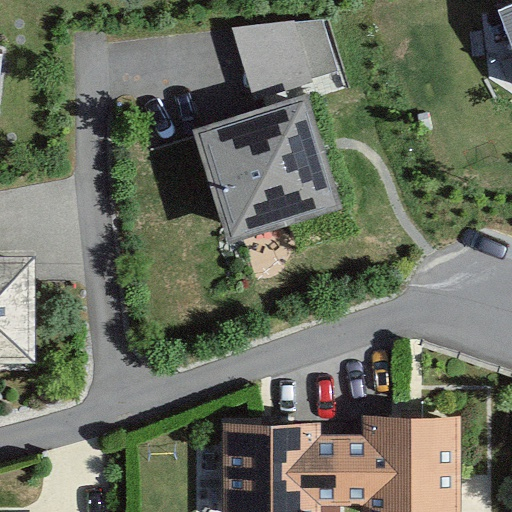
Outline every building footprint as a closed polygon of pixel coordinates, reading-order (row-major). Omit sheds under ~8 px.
[(511,4),(498,10),(511,46),(511,4)] [(320,12),(234,21),(254,98),(307,82),(340,70),(320,12)] [(254,98),(197,116),(231,226),(341,193),(307,82),(254,98)] [(0,368),(37,367),(36,252),(0,252),(0,368)] [(367,425),(343,425),(342,493),(365,493),(364,511),(460,511),(462,406),(367,406),(367,425)] [(319,412),(224,412),(223,511),(318,511),(319,493),(342,493),(343,425),(319,425),(319,412)]
